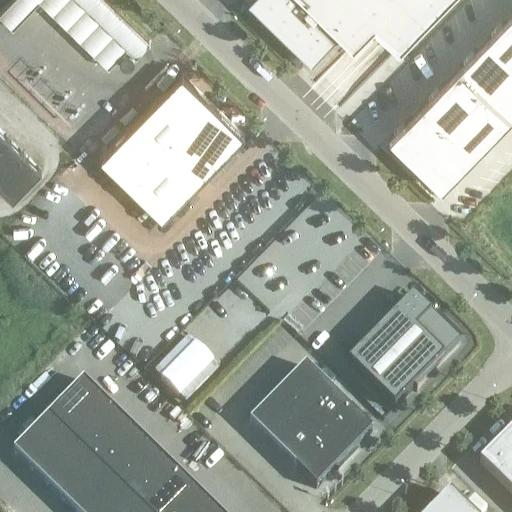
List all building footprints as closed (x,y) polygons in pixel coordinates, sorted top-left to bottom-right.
[(149,44),(150,43),(150,42),(149,41),(148,42),(105,0),(10,0),(0,11),(0,16),(11,27),(11,28),(12,29),(13,28),(13,27),(39,1),(108,68),(109,67),(109,66),(126,48),(134,56),(135,57),(135,58),(137,56),(136,56),(148,44),(149,44)] [(398,48),(444,0),(248,0),(310,61),(339,31),(352,44),(373,23),(398,48)] [(511,12),(389,138),(441,188),(511,115),(511,12)] [(181,74),(99,158),(162,220),(216,164),(232,148),(244,136),(181,74)] [(0,148),(9,139),(0,130),(0,148)] [(0,176),(23,153),(9,139),(0,148),(0,176)] [(41,170),(23,153),(0,176),(0,188),(12,200),(41,170)] [(511,235),(501,247),(511,257),(511,235)] [(412,300),(348,366),(394,410),(458,345),(412,300)] [(305,368),(277,397),(306,425),(334,396),(305,368)] [(64,434),(99,398),(83,383),(48,418),(64,434)] [(334,396),(306,425),(278,454),(316,491),(372,434),(334,396)] [(249,425),(278,454),(306,425),(277,397),(249,425)] [(64,434),(80,449),(114,414),(99,398),(64,434)] [(95,465),(130,429),(114,414),(80,449),(95,465)] [(29,470),(64,434),(48,418),(13,454),(29,470)] [(95,465),(111,480),(146,444),(130,429),(95,465)] [(511,498),(511,432),(511,434),(510,433),(509,434),(510,435),(479,466),(511,498)] [(29,470),(44,485),(80,449),(64,434),(29,470)] [(127,495),(161,460),(146,444),(111,480),(127,495)] [(60,501),(95,465),(80,449),(44,485),(60,501)] [(135,503),(143,511),(177,475),(161,460),(127,495),(135,503)] [(60,501),(71,511),(79,511),(111,480),(95,465),(60,501)] [(171,511),(193,490),(177,475),(143,511),(171,511)] [(125,511),(135,503),(127,495),(111,480),(79,511),(125,511)] [(202,511),(209,506),(193,490),(171,511),(202,511)] [(464,511),(449,497),(436,511),(435,511),(464,511)] [(143,511),(135,503),(125,511),(143,511)]
